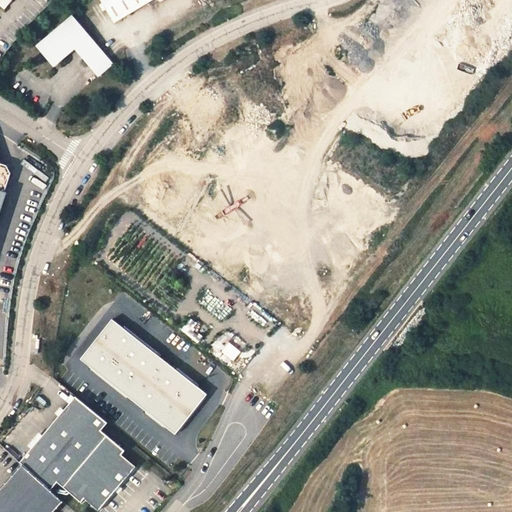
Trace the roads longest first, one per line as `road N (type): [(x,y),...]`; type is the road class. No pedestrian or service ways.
road 1 (residential): [(80,157),(132,98),(185,55),(269,13),(321,0)]
road 2 (primary): [(340,380),(511,160)]
road 3 (residential): [(0,408),(20,367),(45,227),(80,157)]
road 4 (primary): [(340,380),(229,511)]
road 5 (primary): [(243,511),(340,380)]
